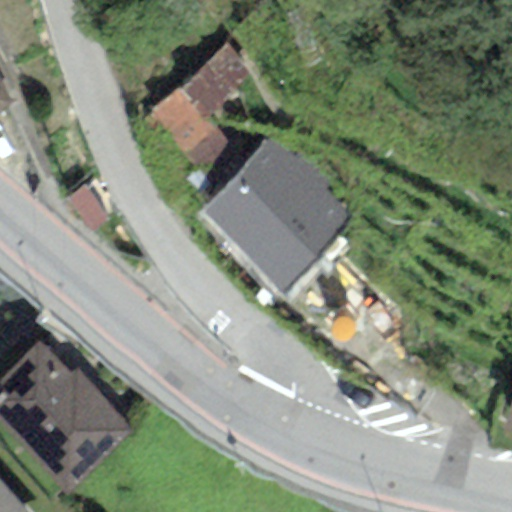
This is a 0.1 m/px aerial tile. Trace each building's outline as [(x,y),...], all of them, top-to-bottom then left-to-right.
[(246,73),(225,45),(150,112),(198,175),(232,149),(206,117),(246,73)] [(0,112),(11,103),(0,80),(0,112)] [(269,137),(196,216),(282,295),(357,214),(295,157),(293,159),(269,137)] [(69,375),(39,343),(0,380),(0,424),(66,494),(132,430),(74,370),(69,375)] [(0,511),(24,511),(0,486),(0,511)]
